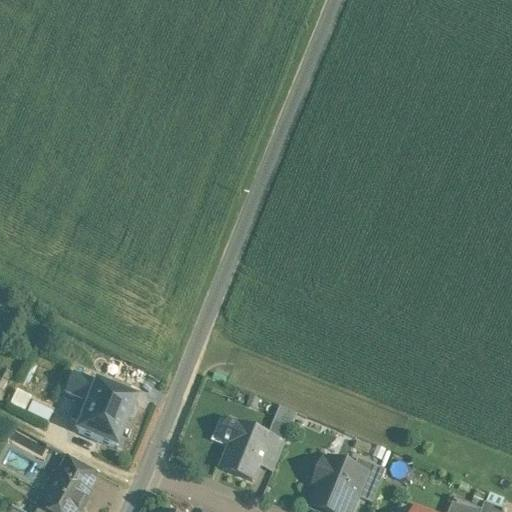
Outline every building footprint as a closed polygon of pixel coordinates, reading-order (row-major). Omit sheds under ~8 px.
[(96,384),(75,376),(68,394),(89,403),(96,384)] [(134,400),(96,384),(89,403),(77,433),(115,448),(134,400)] [(12,405),(26,409),(30,395),(16,391),(12,405)] [(47,422),(52,411),(32,400),(26,411),(47,422)] [(271,439),(240,427),(222,471),(253,484),(259,469),(262,470),(268,454),(265,453),(271,439)] [(286,444),(271,438),(271,439),(265,453),(268,454),(262,470),(259,469),(273,475),(286,444)] [(96,475),(67,459),(56,478),(85,494),(96,475)] [(386,473),(358,461),(354,472),(366,478),(357,500),(372,506),(386,473)] [(354,472),(329,463),(329,464),(326,463),(315,489),(318,490),(311,507),(324,511),(352,511),(357,500),(366,478),(354,472)] [(56,478),(55,478),(38,509),(39,509),(43,511),(76,511),(86,495),(85,494),(56,478)] [(481,511),(455,501),(450,511),(481,511)]
